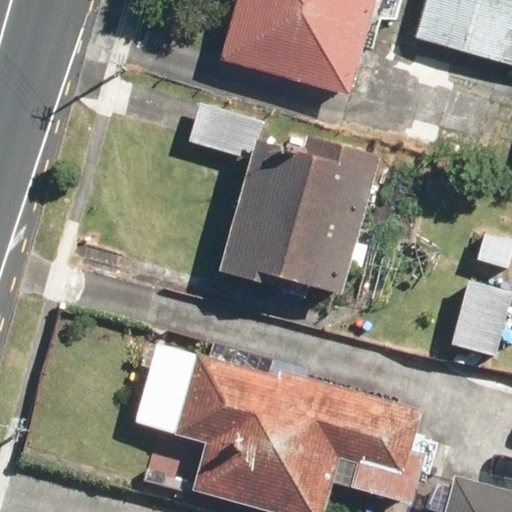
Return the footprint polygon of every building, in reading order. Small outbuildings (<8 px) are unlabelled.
[(240,0),(223,63),(351,98),(378,0),(240,0)] [(511,0),(429,0),(419,41),(511,65),(511,0)] [(261,120),(201,104),(191,144),(251,159),(261,120)] [(305,155),(260,142),(223,272),(305,295),(308,284),(346,295),(386,156),(310,135),(305,155)] [(511,306),(511,289),(470,278),(452,345),(499,357),(511,306)] [(213,357),(203,354),(179,432),(210,442),(196,487),(280,511),(325,511),(341,458),(360,464),(354,483),(412,501),(426,456),(411,451),(423,411),(306,376),(309,366),(219,339),(213,357)] [(511,511),(511,492),(456,477),(446,511),(511,511)]
